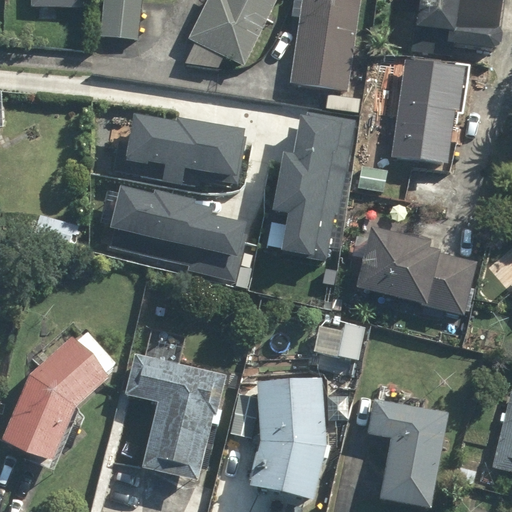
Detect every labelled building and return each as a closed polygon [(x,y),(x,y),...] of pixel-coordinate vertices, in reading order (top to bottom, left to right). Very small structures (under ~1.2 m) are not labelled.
[(79,0),(26,0),(26,8),(79,11),(79,0)] [(141,2),(116,0),(99,0),(96,41),(137,45),(141,2)] [(193,71),(214,71),(220,59),(240,69),(272,0),(202,0),(183,42),(189,45),(180,65),(193,71)] [(355,0),(298,0),(287,87),(344,94),(355,0)] [(496,0),(414,0),(408,55),(451,60),(451,57),(488,62),(496,0)] [(467,72),(401,62),(386,165),(449,174),(454,141),(445,140),(448,118),(460,120),(467,72)] [(323,267),(349,125),(288,114),(279,163),(266,161),(256,219),(268,221),(262,256),(323,267)] [(240,135),(120,122),(115,173),(235,186),(240,135)] [(386,175),(359,169),(352,196),(379,203),(386,175)] [(116,192),(98,243),(222,288),(241,237),(205,224),(208,214),(153,194),(149,204),(116,192)] [(80,231),(35,219),(30,237),(74,250),(80,231)] [(472,265),(363,238),(348,299),(457,326),(472,265)] [(178,314),(184,291),(161,285),(155,309),(178,314)] [(361,329),(320,320),(311,363),(352,372),(361,329)] [(38,351),(48,363),(24,382),(0,435),(0,453),(45,474),(73,411),(100,390),(94,383),(108,372),(71,325),(38,351)] [(188,489),(202,430),(214,432),(225,383),(130,360),(121,401),(152,408),(136,477),(188,489)] [(318,456),(315,386),(250,389),(253,450),(242,493),(304,509),(318,456)] [(511,393),(505,392),(486,471),(511,477),(511,393)] [(426,511),(443,418),(370,405),(365,435),(385,439),(373,509),(387,511),(426,511)] [(484,446),(464,440),(457,461),(477,467),(484,446)]
